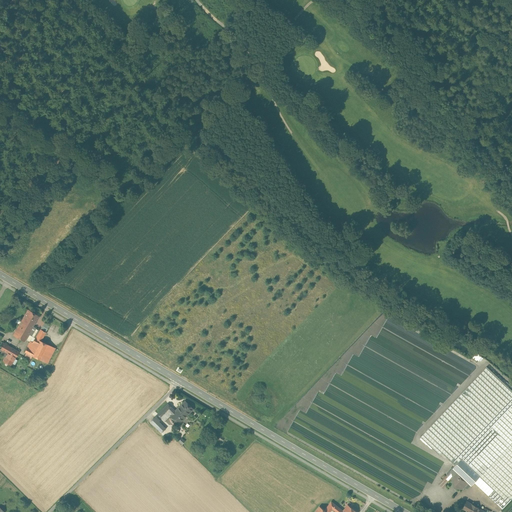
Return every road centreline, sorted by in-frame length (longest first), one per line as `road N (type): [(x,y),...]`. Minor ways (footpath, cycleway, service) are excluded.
road 1 (secondary): [(404,511),(0,274)]
road 2 (track): [(194,134),(153,165),(33,294)]
road 3 (track): [(194,134),(44,0)]
